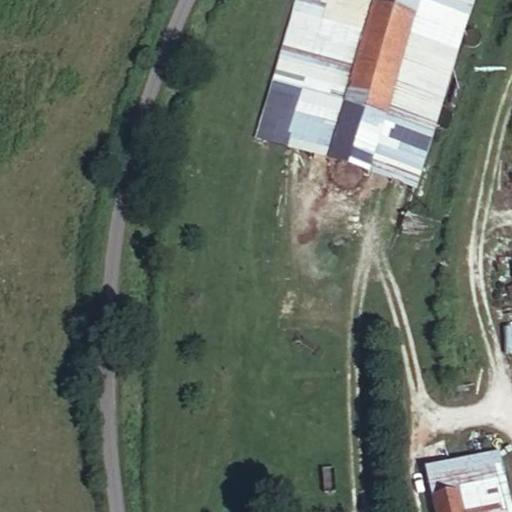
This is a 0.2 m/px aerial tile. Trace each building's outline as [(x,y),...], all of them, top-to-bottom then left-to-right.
[(303,86),(333,0),(300,0),(252,135),(405,186),(426,130),(382,114),(346,101),(303,86)] [(333,0),(303,86),(346,101),(383,0),(382,0),(333,0)] [(383,0),(346,101),(382,114),(420,12),(383,0)] [(420,12),(463,27),(472,0),(383,0),(420,12)] [(420,12),(382,114),(426,130),(463,27),(420,12)] [(456,462),(468,511),(511,511),(497,451),(456,461),(456,462)] [(460,511),(468,511),(456,462),(456,461),(449,463),(460,511)] [(460,511),(449,463),(428,469),(437,511),(460,511)]
